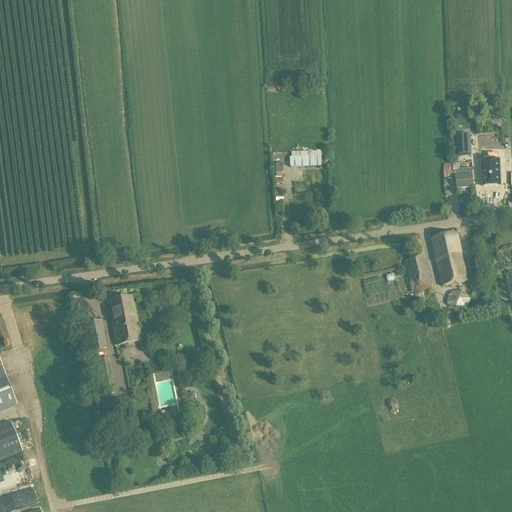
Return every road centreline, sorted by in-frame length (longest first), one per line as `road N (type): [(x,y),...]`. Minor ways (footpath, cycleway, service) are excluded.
road 1 (residential): [(511,215),(0,291)]
road 2 (track): [(53,509),(261,468)]
road 3 (track): [(0,419),(31,414),(54,511)]
